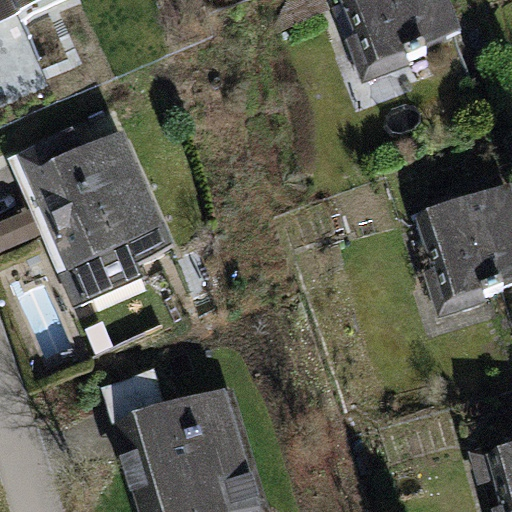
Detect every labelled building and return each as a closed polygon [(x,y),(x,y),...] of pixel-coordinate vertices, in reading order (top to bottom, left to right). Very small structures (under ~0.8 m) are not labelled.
[(0,0),(0,24),(54,0),(0,0)] [(447,0),(343,0),(369,69),(461,36),(447,0)] [(72,131),(7,160),(30,212),(40,237),(72,311),(144,280),(137,265),(173,250),(123,135),(81,153),(72,131)] [(511,187),(414,219),(443,307),(511,284),(511,187)] [(0,255),(40,237),(30,212),(0,223),(0,255)] [(226,393),(112,427),(137,511),(252,511),(261,509),(226,393)] [(511,511),(511,447),(485,455),(499,511),(511,511)]
